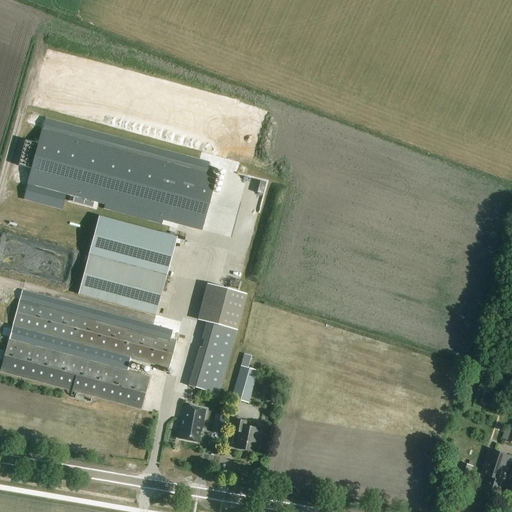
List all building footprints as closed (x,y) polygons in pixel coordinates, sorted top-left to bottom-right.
[(22,159),(21,160),(208,228),(216,197),(30,128),(22,159)] [(162,225),(163,221),(104,205),(103,210),(161,225),(162,225)] [(99,217),(89,256),(151,272),(166,277),(177,238),(99,217)] [(89,256),(84,272),(78,295),(156,316),(166,277),(151,272),(89,256)] [(219,264),(212,263),(213,260),(203,258),(199,278),(216,282),(219,264)] [(177,341),(21,299),(13,326),(170,368),(177,341)] [(199,348),(188,387),(219,395),(236,332),(206,324),(201,341),(203,341),(202,349),(199,348)] [(141,409),(150,377),(10,339),(1,371),(141,409)] [(257,371),(248,369),(251,356),(244,354),(231,399),(249,403),(257,371)] [(274,390),(276,382),(268,380),(265,388),(274,390)] [(206,411),(184,406),(180,428),(181,429),(179,439),(198,443),(200,431),(201,432),(206,411)] [(216,415),(213,429),(223,431),(226,417),(216,415)] [(247,422),(233,419),(231,431),(238,432),(235,448),(253,453),(258,430),(246,427),(247,422)] [(511,460),(511,457),(490,450),(482,475),(489,477),(484,490),(501,495),(511,460)] [(461,463),(457,477),(469,482),(474,467),(461,463)]
